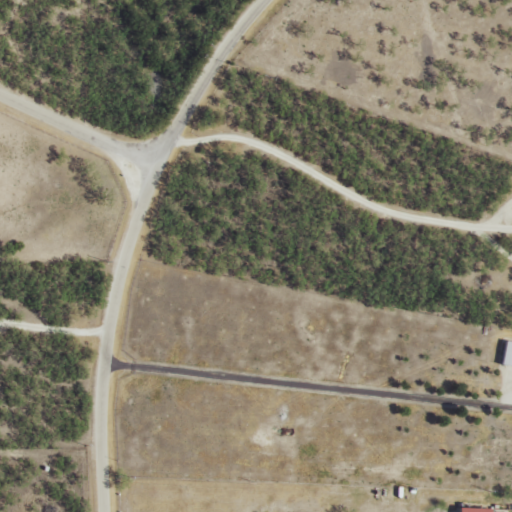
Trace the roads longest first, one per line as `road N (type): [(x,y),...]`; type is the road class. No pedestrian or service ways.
road 1 (residential): [(100,511),(100,360),(109,304),(153,165)]
road 2 (residential): [(153,165),(194,87),(258,0)]
road 3 (residential): [(0,93),(153,165)]
